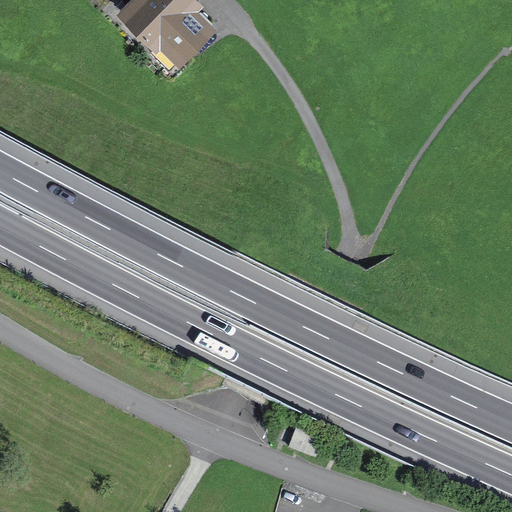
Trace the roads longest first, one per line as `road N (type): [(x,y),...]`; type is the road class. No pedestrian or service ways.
road 1 (motorway): [(511,420),(267,304),(0,163)]
road 2 (motorway): [(0,219),(511,474)]
road 3 (residential): [(0,324),(209,437),(437,511)]
road 4 (track): [(217,0),(279,68),(331,168),(360,251)]
